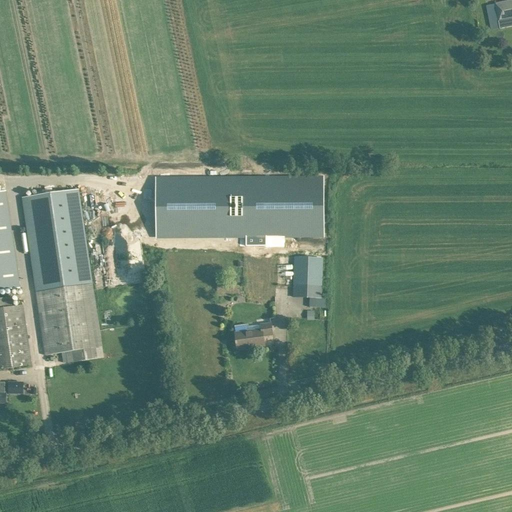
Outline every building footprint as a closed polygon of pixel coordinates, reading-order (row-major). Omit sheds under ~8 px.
[(511,0),(495,4),(499,21),(511,18),(511,0)] [(323,178),(156,180),(157,237),(246,236),(246,246),(266,246),(266,236),(324,236),(323,178)] [(22,198),(36,291),(45,355),(66,352),(68,363),(103,358),(92,283),(79,189),(22,198)] [(0,291),(20,288),(6,191),(0,191),(0,291)] [(295,258),(293,297),(321,298),(323,259),(295,258)] [(0,369),(31,365),(23,306),(14,307),(13,297),(0,298),(0,369)] [(273,335),(271,325),(271,323),(261,325),(261,330),(236,334),(237,342),(236,342),(236,344),(237,344),(238,350),(264,346),(263,337),(273,335)] [(9,382),(8,393),(22,393),(23,382),(9,382)]
